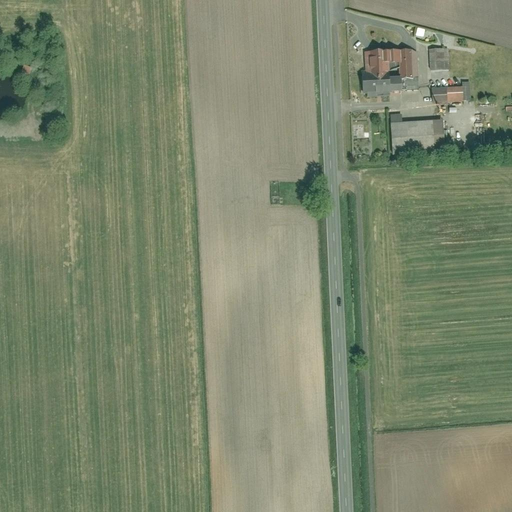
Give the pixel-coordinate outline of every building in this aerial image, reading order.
[(391,96),(391,92),(419,90),(417,50),(366,52),(367,77),(363,77),(364,94),(368,94),(368,97),(391,96)] [(449,50),(430,51),(431,72),(450,71),(449,50)] [(35,68),(27,65),(24,73),(32,76),(35,68)] [(472,101),(471,83),(463,83),(463,87),(464,102),(472,101)] [(463,87),(433,88),(434,103),(464,102),(463,87)] [(392,125),(404,124),(403,114),(392,115),(392,125)] [(404,124),(392,125),(394,156),(445,152),(443,121),(404,124)]
